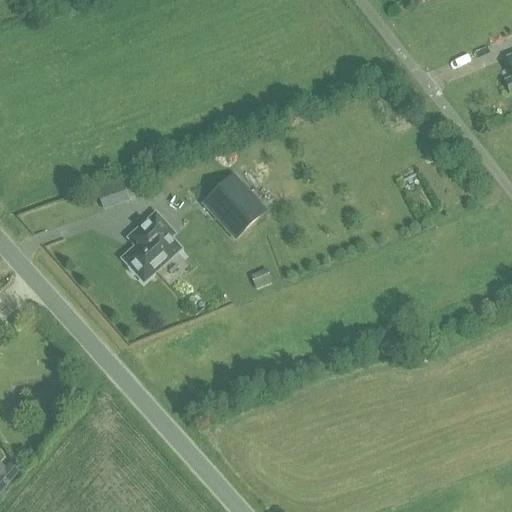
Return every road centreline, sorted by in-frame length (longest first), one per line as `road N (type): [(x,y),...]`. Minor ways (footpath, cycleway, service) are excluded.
road 1 (unclassified): [(240,511),(0,242)]
road 2 (unclassified): [(511,199),(354,0)]
